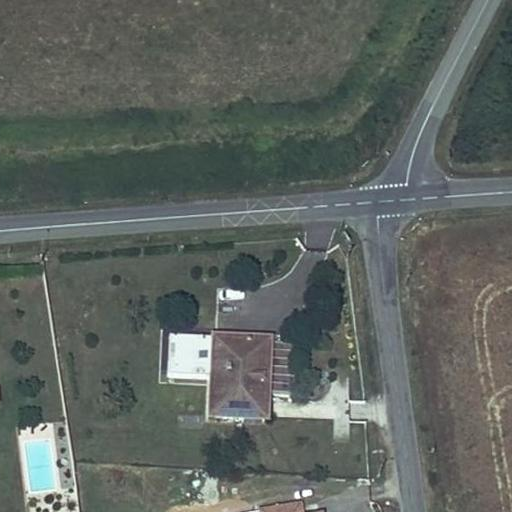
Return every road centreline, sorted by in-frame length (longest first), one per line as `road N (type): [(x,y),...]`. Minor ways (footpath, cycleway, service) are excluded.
road 1 (tertiary): [(0,230),(394,198)]
road 2 (tertiary): [(394,198),(384,273),(416,511)]
road 3 (tertiary): [(487,0),(394,198)]
